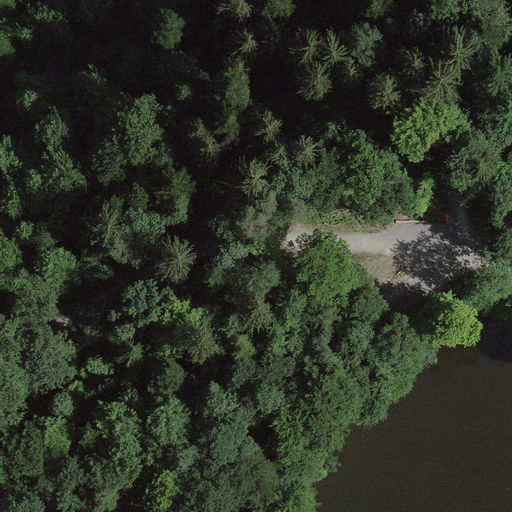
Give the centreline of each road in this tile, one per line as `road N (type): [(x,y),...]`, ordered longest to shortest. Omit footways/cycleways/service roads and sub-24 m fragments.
road 1 (track): [(0,385),(45,342),(151,282),(270,236),(468,253)]
road 2 (track): [(511,268),(468,253),(275,370),(174,470),(149,511)]
